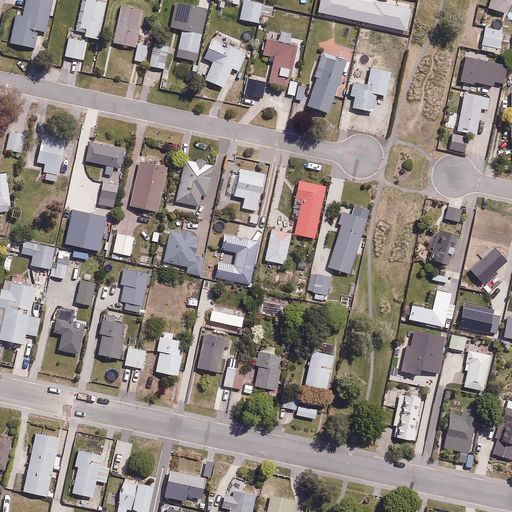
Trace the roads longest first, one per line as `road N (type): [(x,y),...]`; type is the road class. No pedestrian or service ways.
road 1 (residential): [(511,498),(0,388)]
road 2 (residential): [(361,157),(0,80)]
